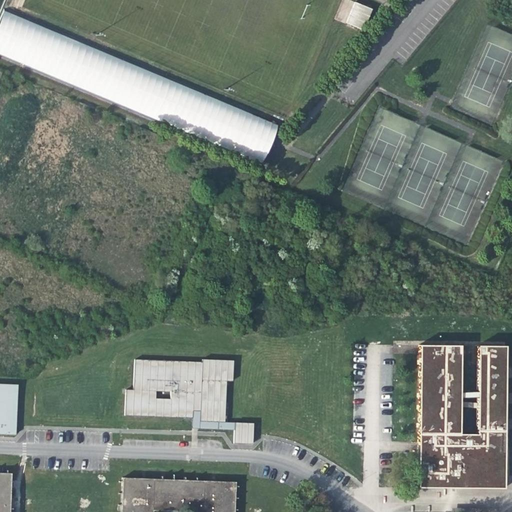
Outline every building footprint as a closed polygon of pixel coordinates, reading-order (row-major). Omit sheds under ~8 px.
[(355,2),(347,23),(365,30),(373,8),(355,2)] [(4,10),(0,18),(0,57),(238,166),(247,146),(253,134),(258,125),(4,10)] [(418,477),(418,486),(504,486),(506,344),(479,344),(478,390),(462,390),(462,396),(477,396),(477,432),(461,432),(462,407),(476,408),(476,402),(461,401),(461,344),(420,342),(418,477)] [(224,421),(226,380),(232,381),(233,359),(181,357),(181,360),(135,359),(133,389),(126,388),(125,416),(191,419),(192,428),(234,430),(233,445),(253,446),(253,423),(224,421)] [(0,382),(0,433),(15,434),(18,383),(0,382)] [(0,511),(9,511),(11,485),(11,472),(0,471),(0,511)] [(233,511),(234,481),(123,477),(121,511),(233,511)]
